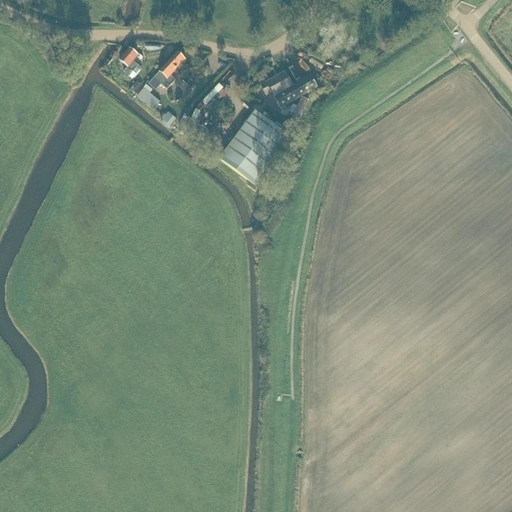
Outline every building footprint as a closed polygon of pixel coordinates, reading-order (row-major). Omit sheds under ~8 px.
[(138,67),(133,63),(138,57),(130,50),(120,62),(128,68),(124,73),(130,78),(138,67)] [(176,81),(175,80),(170,76),(174,72),(175,72),(185,61),(177,54),(154,79),(167,91),(176,81)] [(292,86),(289,80),(285,74),(266,84),(267,85),(261,88),(267,98),(271,95),(280,110),(287,106),(318,88),(311,76),(292,86)] [(138,82),(130,92),(135,96),(143,87),(138,82)] [(137,98),(153,112),(160,103),(150,95),(153,91),(147,86),(137,98)] [(199,97),(186,112),(191,117),(205,102),(199,97)] [(293,105),(290,113),(294,115),(291,122),(298,125),(309,102),(302,98),(298,107),(293,105)] [(255,113),(219,161),(249,183),(246,187),(256,194),(266,179),(263,177),(291,140),(255,113)] [(163,115),(160,118),(167,124),(166,125),(170,129),(176,121),(168,114),(166,118),(163,115)]
